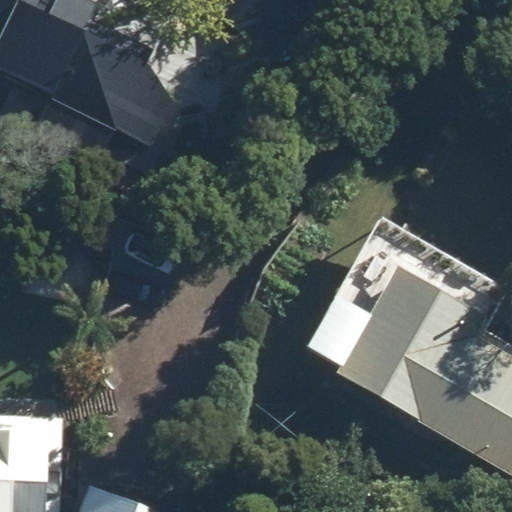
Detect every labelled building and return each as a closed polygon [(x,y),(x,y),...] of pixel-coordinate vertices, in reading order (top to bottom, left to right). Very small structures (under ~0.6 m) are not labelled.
[(0,0),(0,85),(45,106),(28,142),(94,173),(112,134),(152,152),(181,89),(50,28),(63,0),(0,0)] [(215,0),(204,14),(277,72),(335,0),(215,0)] [(511,485),(511,362),(475,343),(484,326),(395,279),(335,390),(511,485)] [(0,511),(58,511),(61,422),(0,419),(0,511)] [(132,511),(86,494),(79,511),(132,511)]
